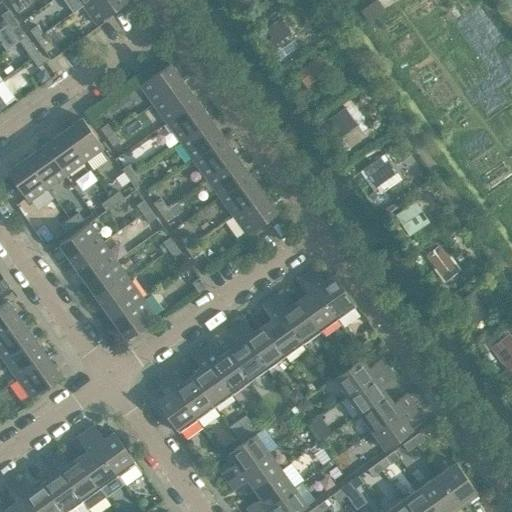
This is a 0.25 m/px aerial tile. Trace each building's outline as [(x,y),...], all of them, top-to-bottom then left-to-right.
[(24,7),(18,0),(14,0),(10,3),(16,12),(24,7)] [(63,0),(72,12),(82,5),(89,0),(63,0)] [(124,0),(89,0),(82,5),(95,23),(126,2),(124,0)] [(13,18),(7,10),(0,15),(6,23),(13,18)] [(20,27),(13,18),(6,23),(12,32),(20,27)] [(274,44),(290,33),(280,18),(264,29),(274,44)] [(42,33),(36,25),(29,30),(35,38),(42,33)] [(26,36),(20,27),(12,32),(19,41),(26,36)] [(49,42),(42,33),(35,38),(42,47),(49,42)] [(32,45),(26,36),(19,41),(25,50),(32,45)] [(38,53),(32,45),(25,50),(31,58),(38,53)] [(45,62),(38,53),(31,58),(38,67),(45,62)] [(306,86),(325,72),(316,59),(296,73),(306,86)] [(153,104),(183,82),(169,63),(139,85),(153,104)] [(0,108),(5,105),(15,98),(2,80),(0,81),(0,108)] [(166,122),(196,101),(183,82),(153,104),(166,122)] [(179,141),(210,119),(196,101),(166,122),(179,141)] [(356,125),(344,108),(329,118),(341,135),(356,125)] [(103,148),(81,117),(62,131),(84,162),(103,148)] [(192,160),(223,138),(210,119),(179,141),(192,160)] [(113,132),(107,124),(100,129),(106,137),(113,132)] [(84,162),(62,131),(44,144),(65,175),(84,162)] [(119,141),(113,132),(106,137),(112,146),(119,141)] [(206,178),(236,156),(223,138),(192,160),(206,178)] [(65,175),(44,144),(25,157),(47,188),(65,175)] [(393,168),(384,154),(364,168),(373,182),(393,168)] [(219,197),(249,175),(236,156),(206,178),(219,197)] [(47,188),(25,157),(6,171),(28,202),(47,188)] [(135,173),(128,164),(121,169),(127,178),(135,173)] [(141,181),(135,173),(127,178),(134,187),(141,181)] [(232,215),(263,193),(249,175),(219,197),(232,215)] [(123,198),(120,194),(118,191),(109,197),(114,204),(123,198)] [(246,234),(276,213),(263,193),(232,215),(246,234)] [(114,204),(109,197),(101,203),(106,210),(114,204)] [(166,207),(160,198),(153,203),(159,212),(166,207)] [(149,208),(143,200),(136,205),(142,214),(149,208)] [(408,235),(428,221),(415,201),(394,214),(408,235)] [(172,215),(166,207),(159,212),(165,220),(172,215)] [(155,217),(149,208),(142,214),(148,222),(155,217)] [(82,220),(77,212),(69,219),(74,226),(82,220)] [(74,226),(69,219),(60,225),(65,232),(74,226)] [(72,264),(103,242),(89,223),(58,244),(72,264)] [(193,244),(186,235),(179,240),(185,249),(193,244)] [(176,246),(170,237),(162,242),(163,243),(168,250),(169,251),(176,246)] [(435,238),(420,249),(433,266),(448,255),(435,238)] [(85,282),(116,260),(103,242),(72,264),(85,282)] [(163,243),(158,246),(163,253),(168,250),(163,243)] [(199,252),(193,244),(185,249),(191,257),(199,252)] [(182,254),(176,246),(169,251),(175,259),(182,254)] [(98,301),(129,279),(116,260),(85,282),(98,301)] [(355,306),(333,275),(323,281),(314,268),(305,274),(337,319),(355,306)] [(337,319),(305,274),(296,280),(306,294),(297,300),(320,332),(337,319)] [(0,293),(9,287),(3,278),(0,279),(0,293)] [(205,287),(199,278),(192,283),(198,292),(205,287)] [(112,319),(142,298),(129,279),(98,301),(112,319)] [(320,332),(297,300),(288,306),(279,293),(270,299),(302,344),(320,332)] [(488,314),(473,293),(457,304),(473,325),(488,314)] [(125,339),(156,317),(142,298),(112,319),(125,339)] [(302,344),(270,299),(261,305),(271,319),(262,325),(284,357),(302,344)] [(0,334),(21,320),(7,300),(0,305),(0,334)] [(284,357),(262,325),(253,331),(243,318),(235,324),(267,369),(284,357)] [(0,355),(3,360),(34,338),(21,320),(0,334),(0,355)] [(267,369),(235,324),(226,330),(235,344),(227,350),(249,382),(267,369)] [(502,364),(511,356),(511,338),(508,333),(490,347),(502,364)] [(16,379),(47,357),(34,338),(3,360),(16,379)] [(367,340),(357,347),(362,354),(371,347),(367,340)] [(249,382),(227,350),(218,356),(208,343),(199,349),(232,394),(249,382)] [(232,394),(199,349),(190,355),(200,369),(192,375),(214,407),(232,394)] [(30,398),(61,376),(47,357),(16,379),(30,398)] [(346,396),(387,367),(381,358),(367,368),(360,358),(333,378),(346,396)] [(386,394),(380,385),(393,375),(387,367),(346,396),(359,414),(386,394)] [(214,407),(192,375),(183,382),(173,368),(164,374),(196,419),(214,407)] [(196,419),(164,374),(155,380),(165,394),(156,401),(178,432),(196,419)] [(296,387),(286,395),(293,406),(294,406),(304,398),(296,387)] [(371,431),(412,402),(406,393),(392,403),(386,394),(359,414),(371,431)] [(412,430),(405,420),(419,410),(412,402),(371,431),(384,449),(412,430)] [(141,471),(113,432),(103,438),(94,425),(85,431),(117,476),(123,484),(141,471)] [(229,466),(221,472),(227,481),(268,452),(277,446),(264,427),(258,432),(255,433),(240,444),(228,453),(234,462),(229,466)] [(117,476),(85,431),(76,437),(86,451),(77,457),(100,489),(117,476)] [(424,439),(419,432),(410,438),(416,445),(424,439)] [(416,445),(410,438),(402,444),(407,451),(416,445)] [(100,489),(77,457),(68,463),(58,450),(50,456),(82,501),(88,510),(105,497),(100,489)] [(268,452),(227,481),(233,490),(242,484),(247,480),(253,489),(281,469),(268,452)] [(66,511),(82,501),(50,456),(41,462),(51,476),(42,482),(63,511),(66,511)] [(389,464),(384,457),(375,463),(381,470),(389,464)] [(478,494),(455,462),(437,475),(457,504),(463,499),(466,503),(478,494)] [(381,470),(375,463),(367,469),(372,476),(381,470)] [(255,501),(246,507),(249,511),(257,511),(293,487),(281,469),(253,489),(260,497),(255,501)] [(63,511),(42,482),(33,489),(23,475),(14,481),(36,511),(63,511)] [(457,504),(437,475),(419,488),(436,511),(452,511),(454,511),(451,508),(457,504)] [(36,511),(14,481),(6,487),(15,501),(7,507),(9,511),(36,511)] [(293,487),(257,511),(296,511),(314,500),(301,481),(293,487)] [(354,489),(349,482),(341,488),(346,495),(354,489)] [(346,495),(341,488),(332,494),(337,502),(346,495)] [(354,489),(346,495),(356,509),(366,502),(356,488),(354,489)] [(436,511),(419,488),(402,500),(410,511),(436,511)] [(410,511),(402,500),(385,511),(410,511)]
